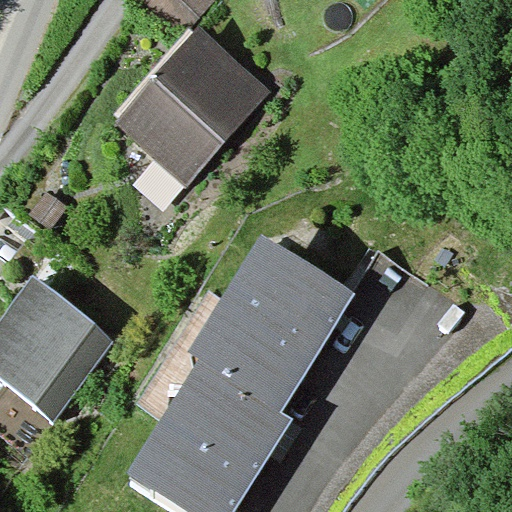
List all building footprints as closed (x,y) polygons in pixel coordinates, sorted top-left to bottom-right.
[(217,0),(148,0),(145,4),(183,38),(217,0)] [(263,93),(202,39),(122,130),(183,183),(263,93)] [(46,195),(32,220),(51,231),(66,206),(46,195)] [(350,310),(262,257),(193,373),(205,380),(138,492),(171,511),(245,511),(294,431),(282,424),(350,310)] [(105,344),(32,294),(0,340),(0,385),(52,421),(105,344)]
